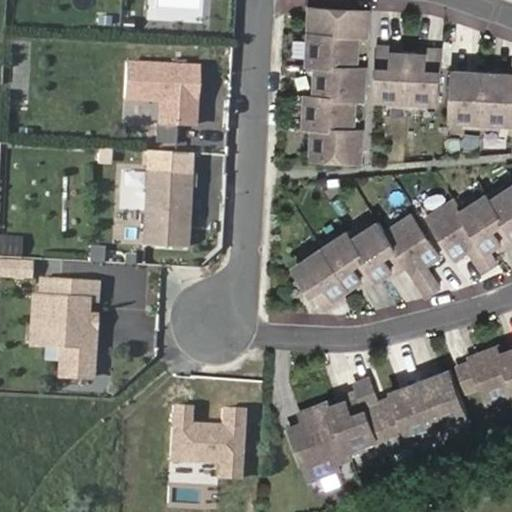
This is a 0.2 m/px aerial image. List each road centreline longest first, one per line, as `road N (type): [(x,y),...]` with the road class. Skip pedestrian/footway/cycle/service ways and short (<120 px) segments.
road 1 (residential): [(259,0),(240,336)]
road 2 (residential): [(511,298),(348,341),(240,336)]
